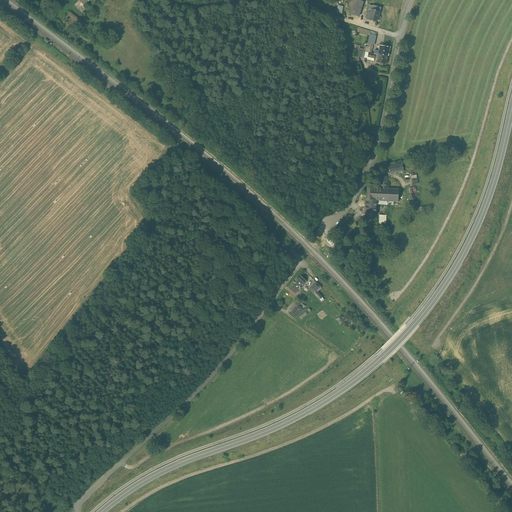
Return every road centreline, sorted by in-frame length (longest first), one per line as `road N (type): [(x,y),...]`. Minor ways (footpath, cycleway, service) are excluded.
road 1 (secondary): [(100,511),(180,461),(292,417),(345,383),(413,320),(480,211),(511,102)]
road 2 (unclassified): [(299,259),(195,393),(76,511)]
road 3 (unclassified): [(400,36),(373,155),(328,223)]
